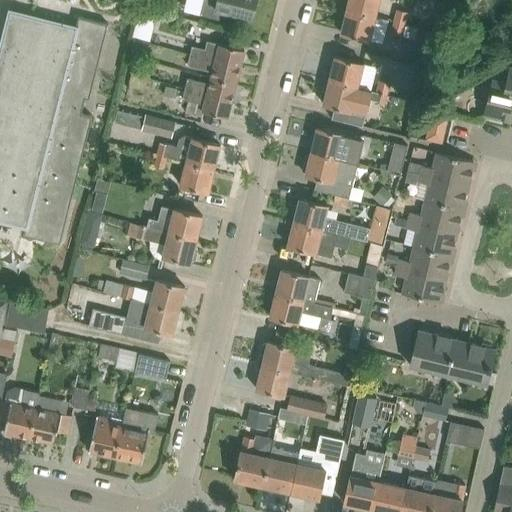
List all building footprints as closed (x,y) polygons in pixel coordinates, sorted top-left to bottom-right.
[(252,17),(256,0),(204,0),(201,13),(219,18),(221,10),(252,17)] [(349,0),(347,9),(375,16),(378,6),(379,0),(349,0)] [(347,9),(341,32),(360,37),(369,40),(383,43),(390,20),(375,16),(347,9)] [(408,12),(397,9),(394,21),(405,24),(406,23),(408,12)] [(9,16),(0,52),(0,116),(86,138),(92,115),(81,113),(85,97),(89,98),(108,23),(79,16),(74,32),(9,16)] [(151,40),(155,25),(138,20),(134,35),(151,40)] [(403,33),(405,24),(394,21),(391,32),(402,35),(403,33)] [(405,24),(403,33),(412,35),(414,25),(406,23),(405,24)] [(426,30),(423,40),(433,43),(436,33),(426,30)] [(133,39),(130,51),(135,52),(139,53),(143,41),(133,39)] [(192,46),(190,56),(240,69),(245,49),(208,40),(205,49),(192,46)] [(427,67),(430,55),(421,53),(417,65),(427,67)] [(240,69),(190,56),(188,65),(213,72),(211,77),(236,83),(240,69)] [(335,56),(329,80),(358,87),(371,91),(377,67),(364,63),(355,61),(335,56)] [(150,78),(153,67),(135,63),(132,74),(150,78)] [(511,116),(511,68),(509,67),(506,83),(492,80),(484,114),(511,120),(511,116)] [(232,98),(236,83),(211,77),(210,84),(188,78),(186,87),(232,98)] [(322,91),(320,98),(324,102),(323,104),(335,106),(332,118),(362,126),(366,111),(369,99),(385,103),(387,95),(376,92),(371,91),(358,87),(329,80),(327,90),(322,91)] [(379,80),(376,92),(387,95),(390,83),(379,80)] [(166,85),(163,94),(176,97),(178,88),(166,85)] [(228,117),(232,98),(186,87),(183,99),(205,104),(204,106),(203,111),(228,117)] [(188,100),(185,112),(201,116),(203,111),(204,106),(205,104),(188,100)] [(429,106),(429,109),(443,112),(441,100),(429,106)] [(434,111),(428,138),(445,141),(451,114),(434,111)] [(175,123),(146,115),(145,117),(138,116),(135,127),(142,128),(142,129),(171,137),(175,123)] [(60,243),(86,138),(0,116),(0,218),(26,225),(24,234),(60,243)] [(318,127),(312,151),(340,158),(358,163),(361,151),(343,146),(346,134),(318,127)] [(160,142),(157,154),(168,157),(186,161),(215,168),(221,144),(192,137),(192,138),(185,136),(179,140),(178,146),(167,143),(167,144),(160,142)] [(304,162),(303,169),(306,172),(306,175),(318,178),(315,189),(350,198),(353,186),(358,163),(340,158),(312,151),(309,161),(304,162)] [(410,162),(408,170),(469,185),(472,169),(471,169),(473,161),(437,152),(433,168),(410,162)] [(165,168),(168,157),(157,154),(154,166),(165,168)] [(391,156),(388,170),(401,173),(404,160),(391,156)] [(209,192),(215,168),(186,161),(180,185),(189,187),(209,192)] [(429,184),(426,199),(463,208),(469,185),(408,170),(405,182),(416,184),(417,181),(429,184)] [(99,176),(96,189),(108,193),(112,180),(99,176)] [(383,186),(373,197),(383,206),(393,195),(383,186)] [(300,198),(294,221),(322,229),(362,239),(365,226),(354,223),(353,224),(344,222),(343,223),(325,219),(328,205),(300,198)] [(411,212),(409,220),(457,231),(463,208),(426,199),(422,214),(411,212)] [(149,218),(147,227),(150,228),(168,232),(169,232),(197,239),(203,215),(183,210),(174,208),(162,205),(159,220),(149,218)] [(396,216),(394,224),(407,227),(409,220),(396,216)] [(418,231),(414,246),(452,255),(457,231),(409,220),(407,227),(407,228),(418,231)] [(362,239),(322,229),(294,221),(288,245),(332,257),(338,233),(362,239)] [(130,223),(127,234),(150,240),(165,244),(162,256),(171,258),(191,263),(191,260),(196,259),(198,252),(194,249),(197,239),(169,232),(168,232),(150,228),(147,227),(139,225),(130,223)] [(85,232),(82,242),(96,245),(99,235),(85,232)] [(353,266),(352,273),(351,274),(375,279),(383,245),(372,242),(365,269),(353,266)] [(397,264),(396,266),(446,278),(452,255),(414,246),(410,261),(398,258),(399,256),(387,253),(385,262),(397,264)] [(120,273),(146,279),(149,266),(123,260),(120,273)] [(442,294),(446,278),(396,266),(394,274),(407,277),(403,293),(439,302),(441,294),(442,294)] [(282,269),(276,294),(314,303),(320,279),(282,269)] [(366,315),(375,279),(351,274),(352,273),(349,272),(345,291),(363,296),(359,313),(366,315)] [(107,279),(103,291),(131,299),(132,298),(134,287),(107,279)] [(157,279),(151,303),(179,310),(185,286),(166,281),(157,279)] [(331,319),(334,307),(276,294),(270,316),(289,321),(298,324),(301,312),(331,319)] [(131,299),(123,333),(159,342),(161,331),(173,334),(179,310),(151,303),(132,298),(131,299)] [(49,309),(10,301),(6,325),(45,332),(49,309)] [(93,308),(89,325),(108,329),(113,313),(93,308)] [(4,327),(0,343),(0,364),(10,366),(18,330),(4,327)] [(354,327),(349,347),(358,349),(358,348),(363,329),(354,327)] [(410,364),(448,374),(457,339),(418,329),(410,364)] [(480,345),(457,339),(448,374),(487,384),(496,349),(493,348),(491,345),(484,342),(480,345)] [(262,344),(261,351),(264,356),(262,365),(290,372),(347,385),(350,374),(309,364),(312,350),(296,346),(296,348),(268,341),(268,342),(262,344)] [(98,356),(117,360),(120,348),(101,344),(98,356)] [(138,354),(134,372),(165,380),(169,362),(138,354)] [(78,374),(71,406),(86,409),(89,398),(95,366),(83,363),(81,374),(78,374)] [(284,395),(290,372),(262,365),(256,388),(284,395)] [(319,387),(321,379),(308,376),(306,384),(319,387)] [(0,399),(0,417),(7,419),(4,431),(30,437),(37,407),(40,392),(24,388),(21,404),(0,399)] [(288,409),(339,421),(342,407),(291,395),(288,409)] [(358,395),(354,418),(371,422),(376,399),(358,395)] [(89,398),(86,409),(95,410),(97,399),(89,398)] [(415,399),(413,406),(417,412),(423,413),(426,402),(426,401),(415,399)] [(423,416),(446,421),(449,407),(426,402),(423,413),(423,416)] [(37,407),(30,437),(55,442),(58,430),(69,433),(72,415),(37,407)] [(122,425),(116,456),(142,462),(149,432),(153,432),(157,414),(126,407),(122,425)] [(276,428),(279,417),(250,410),(247,421),(276,428)] [(300,412),(298,422),(306,424),(308,414),(300,412)] [(89,450),(116,456),(122,425),(112,423),(113,419),(97,415),(94,430),(89,450)] [(470,425),(450,421),(445,442),(465,446),(470,425)] [(297,462),(291,491),(319,497),(326,469),(325,469),(328,454),(334,455),(338,438),(314,432),(311,446),(319,448),(318,452),(315,466),(297,462)] [(399,455),(413,458),(416,445),(417,445),(418,437),(403,434),(399,455)] [(235,478),(263,485),(270,456),(252,452),(255,438),(245,436),(242,450),(241,450),(235,478)] [(416,445),(413,458),(428,461),(431,448),(417,445),(416,445)] [(351,474),(344,502),(373,509),(379,480),(382,465),(365,461),(367,454),(356,452),(351,474)] [(270,456),(263,485),(291,491),(297,462),(270,456)] [(499,511),(511,511),(511,466),(504,465),(494,511),(499,511)] [(379,480),(373,509),(387,511),(401,511),(407,487),(379,480)] [(434,493),(430,511),(459,511),(463,499),(462,499),(465,484),(455,482),(452,497),(434,493)] [(407,487),(401,511),(430,511),(434,493),(407,487)]
